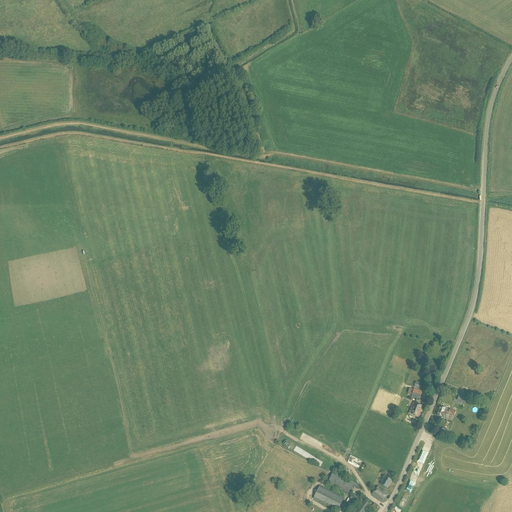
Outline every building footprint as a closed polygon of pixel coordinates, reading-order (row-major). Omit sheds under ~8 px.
[(421,355),(417,364),(425,367),(429,358),(421,355)] [(414,388),(412,395),(411,397),(420,399),(422,391),(414,388)] [(409,414),(419,417),(423,418),(424,414),(421,413),(423,407),(413,403),(409,414)] [(438,406),(435,415),(447,420),(449,414),(448,413),(449,410),(447,409),(438,406)] [(320,443),(317,448),(330,455),(334,447),(331,446),(330,447),(320,442),(320,443)] [(429,457),(433,445),(428,443),(423,455),(429,457)] [(304,456),(320,463),(321,461),(311,457),(311,455),(305,452),(304,456)] [(353,487),(355,483),(333,472),(328,483),(350,494),(353,487)] [(381,485),(387,489),(392,482),(385,477),(381,485)] [(314,499),(338,511),(344,498),(320,486),(314,499)] [(372,495),(382,502),(388,493),(378,486),(372,495)] [(363,502),(357,511),(365,511),(370,505),(363,502)]
